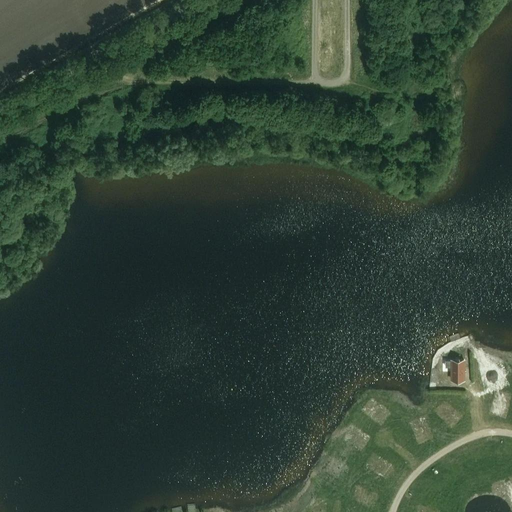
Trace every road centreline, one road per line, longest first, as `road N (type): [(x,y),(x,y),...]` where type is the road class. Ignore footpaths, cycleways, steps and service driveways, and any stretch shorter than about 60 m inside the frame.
road 1 (unclassified): [(0,109),(199,0)]
road 2 (residential): [(393,511),(419,469),(466,438),(511,434)]
